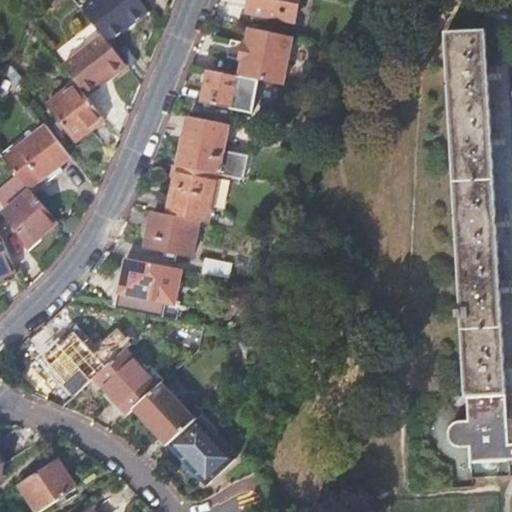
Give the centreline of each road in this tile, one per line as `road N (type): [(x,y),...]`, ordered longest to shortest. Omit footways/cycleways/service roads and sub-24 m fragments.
road 1 (residential): [(0,340),(62,279),(104,218),(193,0)]
road 2 (residential): [(0,397),(127,467),(173,511)]
